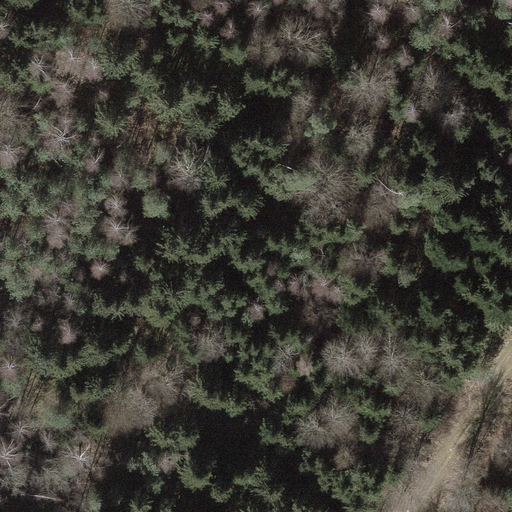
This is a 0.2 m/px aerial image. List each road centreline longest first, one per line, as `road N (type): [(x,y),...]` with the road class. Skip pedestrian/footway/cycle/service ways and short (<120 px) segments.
road 1 (track): [(0,339),(138,511)]
road 2 (track): [(416,511),(511,371)]
